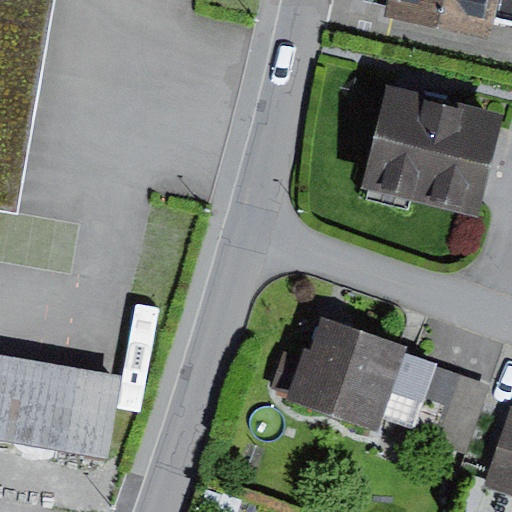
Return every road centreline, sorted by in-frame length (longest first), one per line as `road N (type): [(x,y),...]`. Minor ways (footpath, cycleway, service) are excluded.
road 1 (residential): [(158,511),(249,239)]
road 2 (residential): [(249,239),(511,329)]
road 3 (residential): [(249,239),(306,0)]
